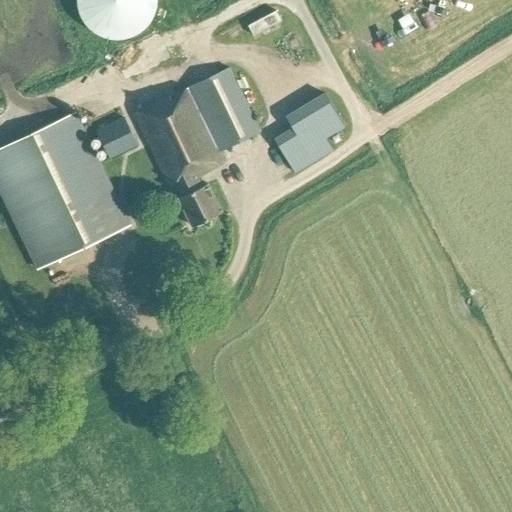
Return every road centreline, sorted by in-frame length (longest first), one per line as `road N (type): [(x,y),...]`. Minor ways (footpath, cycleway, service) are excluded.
road 1 (unclassified): [(296,0),(358,115),(358,141),(254,208),(238,263),(213,296),(0,415)]
road 2 (track): [(511,47),(361,134)]
